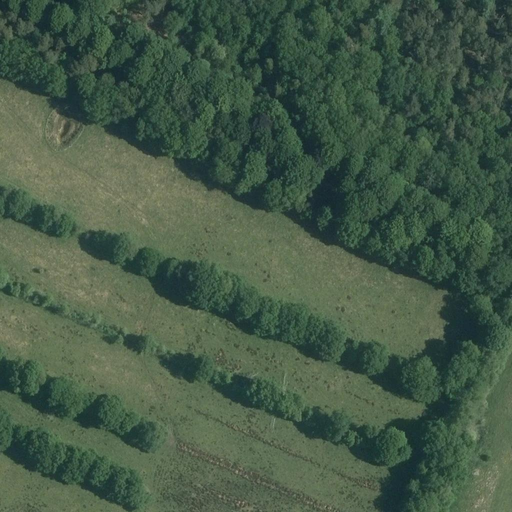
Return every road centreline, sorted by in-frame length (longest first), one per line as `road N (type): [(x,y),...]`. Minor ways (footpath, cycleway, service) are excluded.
road 1 (track): [(9,0),(305,173)]
road 2 (track): [(511,280),(305,173)]
